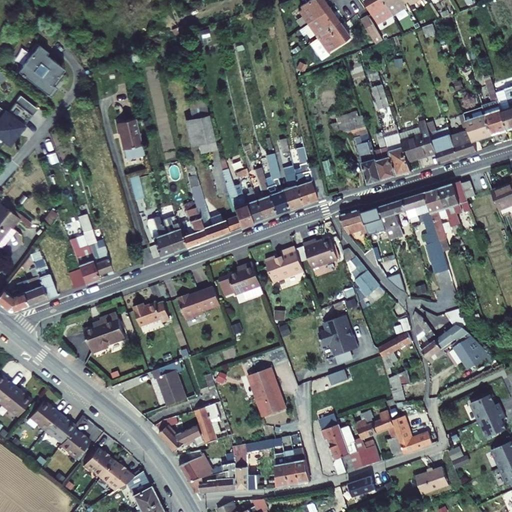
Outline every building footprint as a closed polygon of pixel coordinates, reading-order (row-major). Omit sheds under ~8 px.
[(309,25),(330,9),(323,0),(312,0),(300,8),(302,11),(300,13),(309,25)] [(391,15),(393,14),(385,0),(369,0),(366,3),(381,26),(393,18),(391,15)] [(405,0),(385,0),(393,14),(395,13),(397,16),(409,9),(406,5),(408,5),(405,0)] [(341,24),(330,9),(309,25),(318,38),(321,36),(322,38),(341,24)] [(386,44),(371,18),(363,23),(378,47),(386,44)] [(433,23),(422,26),(427,40),(437,36),(433,23)] [(351,38),(341,24),(322,38),(324,40),(321,42),(322,43),(314,49),(323,62),(331,56),(329,54),(351,38)] [(312,45),(314,49),(322,43),(321,42),(324,40),(322,38),(312,45)] [(32,52),(19,68),(52,95),(59,88),(60,86),(63,81),(60,80),(64,75),(61,72),(65,67),(47,53),(49,50),(39,43),(32,52)] [(371,47),(361,50),(364,57),(373,54),(371,47)] [(502,111),(490,75),(484,77),(492,102),(482,105),(483,107),(492,135),(508,130),(502,111)] [(372,87),(385,127),(396,124),(383,84),(372,87)] [(508,130),(511,128),(511,86),(505,89),(511,108),(502,111),(508,130)] [(20,94),(9,110),(27,123),(38,107),(20,94)] [(191,118),(208,114),(205,98),(188,101),(191,118)] [(0,145),(4,139),(11,144),(27,123),(9,110),(5,108),(3,110),(0,107),(0,145)] [(473,142),(492,135),(483,107),(464,114),(473,142)] [(198,144),(215,140),(208,114),(191,118),(184,120),(190,146),(198,144)] [(465,132),(452,136),(459,157),(477,151),(473,142),(464,114),(460,115),(465,132)] [(366,126),(363,115),(331,125),(334,135),(353,130),(366,126)] [(144,154),(136,118),(116,122),(119,133),(121,132),(122,137),(121,137),(126,159),(144,154)] [(399,134),(408,162),(437,152),(427,123),(426,121),(418,123),(420,127),(399,134)] [(440,163),(459,157),(452,136),(449,128),(436,132),(432,121),(427,123),(437,152),(440,163)] [(354,134),(355,137),(369,133),(366,126),(353,130),(354,134)] [(335,140),(354,134),(353,130),(334,135),(335,140)] [(381,149),(374,151),(382,180),(397,176),(385,138),(383,132),(377,133),(381,149)] [(355,137),(369,184),(382,180),(374,151),(369,133),(355,137)] [(397,176),(411,171),(408,162),(399,134),(385,138),(397,176)] [(286,138),(279,139),(283,152),(289,150),(286,138)] [(215,140),(198,144),(200,152),(211,150),(214,167),(212,167),(219,196),(229,193),(227,189),(222,169),(220,160),(217,148),(215,140)] [(303,204),(317,199),(311,180),(312,180),(309,165),(304,146),(296,148),(301,169),(294,171),(297,184),(296,184),(303,204)] [(276,214),(289,209),(282,189),(278,177),(280,177),(274,153),(266,155),(272,178),(273,178),(273,179),(275,183),(266,186),(269,194),(276,214)] [(207,239),(241,227),(237,215),(222,220),(220,214),(210,218),(199,185),(193,163),(191,158),(184,160),(195,200),(196,206),(204,227),(207,239)] [(322,161),(326,176),(333,174),(329,159),(322,161)] [(312,180),(321,178),(318,163),(309,165),(312,180)] [(350,192),(359,189),(351,164),(343,166),(350,192)] [(289,209),(303,204),(296,184),(297,184),(294,171),(293,165),(284,168),(288,183),(290,187),(282,189),(289,209)] [(255,199),(263,219),(276,214),(269,194),(266,186),(264,182),(266,181),(261,167),(253,169),(262,196),(255,199)] [(237,215),(241,227),(253,222),(243,195),(237,197),(227,168),(222,169),(227,189),(229,193),(234,206),(237,215)] [(248,174),(246,168),(236,172),(238,178),(248,174)] [(129,177),(135,200),(144,197),(138,175),(129,177)] [(467,198),(461,181),(439,188),(446,209),(449,216),(455,234),(463,231),(458,214),(463,212),(460,204),(462,203),(465,212),(471,209),(467,198)] [(470,181),(462,183),(467,198),(475,195),(470,181)] [(511,204),(511,182),(492,191),(499,209),(511,204)] [(243,195),(253,222),(263,219),(255,199),(251,186),(247,188),(249,193),(243,195)] [(446,209),(439,188),(425,192),(432,213),(444,252),(449,250),(446,239),(447,239),(441,219),(449,216),(446,209)] [(425,192),(403,199),(407,210),(409,217),(422,213),(429,233),(425,234),(428,244),(427,244),(439,285),(453,280),(444,252),(432,213),(425,192)] [(407,210),(403,199),(380,206),(389,237),(390,239),(403,235),(397,213),(407,210)] [(195,200),(183,204),(185,210),(196,206),(195,200)] [(12,228),(19,219),(1,203),(0,204),(0,238),(10,227),(12,228)] [(182,235),(186,246),(207,239),(204,227),(196,206),(185,210),(193,231),(182,235)] [(368,231),(369,235),(387,230),(380,206),(362,212),(368,231)] [(362,212),(361,208),(340,214),(345,229),(348,234),(362,229),(363,233),(368,231),(362,212)] [(52,209),(43,220),(50,225),(58,214),(52,209)] [(88,245),(98,274),(107,270),(112,269),(109,258),(105,245),(97,248),(95,243),(95,242),(96,242),(87,214),(78,216),(84,234),(88,245)] [(159,256),(173,251),(166,232),(163,222),(162,223),(161,220),(159,215),(148,220),(148,224),(159,256)] [(175,215),(161,220),(162,223),(163,222),(166,232),(173,251),(186,246),(182,235),(179,227),(175,215)] [(0,247),(2,247),(15,231),(12,228),(10,227),(0,238),(0,247)] [(80,247),(88,245),(84,234),(76,237),(80,247)] [(86,283),(100,278),(98,274),(88,245),(80,247),(76,237),(70,239),(80,269),(86,283)] [(305,245),(314,269),(339,260),(331,239),(318,243),(317,240),(305,245)] [(97,248),(105,245),(104,240),(95,243),(97,248)] [(304,272),(295,247),(282,253),(283,258),(277,260),(276,258),(266,261),(274,283),(304,272)] [(366,296),(380,286),(350,248),(345,253),(353,282),(356,280),(361,287),(361,290),(366,296)] [(365,255),(376,267),(379,265),(374,248),(365,255)] [(39,250),(31,253),(33,261),(34,262),(42,259),(39,250)] [(33,261),(31,253),(21,265),(23,270),(33,261)] [(47,297),(57,294),(46,265),(44,258),(42,259),(34,262),(35,267),(38,275),(39,276),(47,297)] [(265,295),(253,264),(244,267),(245,270),(229,277),(229,278),(219,281),(225,298),(235,294),(236,297),(244,294),(245,299),(247,300),(249,301),(265,295)] [(28,304),(47,297),(39,276),(38,275),(35,267),(30,269),(33,277),(27,279),(30,288),(23,291),(28,304)] [(68,273),(74,288),(86,283),(80,269),(68,273)] [(406,292),(400,273),(387,277),(400,290),(405,292),(406,292)] [(12,295),(4,288),(0,292),(0,303),(6,309),(13,310),(28,304),(23,291),(30,288),(27,279),(17,283),(21,292),(12,295)] [(221,307),(214,288),(195,295),(196,296),(190,299),(189,296),(178,300),(187,323),(205,316),(204,313),(221,307)] [(144,308),(134,312),(141,330),(162,322),(163,325),(171,322),(164,305),(157,308),(156,305),(145,310),(144,308)] [(455,326),(439,338),(436,340),(442,348),(444,350),(452,344),(469,332),(465,328),(464,327),(467,324),(462,308),(446,313),(455,326)] [(422,350),(428,359),(442,348),(436,340),(439,338),(424,319),(416,311),(413,317),(417,335),(424,330),(427,334),(425,335),(431,343),(427,346),(422,350)] [(335,356),(359,348),(354,335),(352,335),(349,327),(350,327),(346,315),(324,323),(326,330),(319,333),(323,346),(331,343),(335,356)] [(127,341),(117,316),(102,322),(102,324),(104,328),(96,331),(96,329),(84,333),(94,357),(104,353),(107,347),(110,348),(127,341)] [(407,332),(412,330),(410,319),(402,322),(407,332)] [(417,335),(418,340),(422,338),(425,335),(427,334),(424,330),(417,335)] [(379,348),(386,369),(394,365),(392,362),(398,359),(394,351),(413,341),(408,332),(379,348)] [(452,344),(469,369),(487,357),(492,362),(495,359),(469,332),(452,344)] [(422,338),(427,346),(431,343),(425,335),(422,338)] [(511,355),(511,335),(492,342),(497,355),(511,355)] [(428,359),(431,363),(446,353),(444,350),(442,348),(428,359)] [(351,350),(335,356),(338,364),(354,359),(351,350)] [(168,405),(187,398),(186,395),(178,373),(183,371),(179,361),(153,370),(156,378),(158,377),(168,405)] [(279,387),(272,367),(248,375),(263,416),(286,408),(281,393),(280,393),(278,388),(279,387)] [(345,369),(329,375),(332,386),(349,379),(345,369)] [(401,385),(411,383),(408,369),(389,378),(394,401),(405,400),(401,385)] [(211,373),(206,375),(210,387),(215,385),(211,373)] [(16,389),(0,375),(0,407),(0,408),(16,389)] [(32,402),(16,389),(0,408),(7,413),(9,411),(18,419),(32,402)] [(471,403),(479,421),(503,410),(500,403),(496,404),(491,394),(471,403)] [(45,435),(61,416),(45,403),(31,420),(40,427),(38,429),(45,435)] [(222,420),(216,403),(196,410),(198,416),(207,443),(233,434),(228,422),(224,423),(227,430),(221,432),(217,421),(222,420)] [(362,439),(377,433),(373,422),(371,418),(374,417),(371,410),(361,414),(363,420),(356,423),(362,438),(362,439)] [(388,440),(394,455),(404,452),(392,421),(388,410),(380,413),(382,419),(373,422),(377,433),(389,428),(393,438),(388,440)] [(479,421),(487,438),(507,429),(502,419),(506,417),(503,410),(479,421)] [(338,474),(347,471),(342,457),(350,454),(341,429),(335,415),(319,421),(322,430),(321,430),(324,440),(329,438),(336,459),(334,463),(338,474)] [(61,416),(45,435),(52,440),(54,438),(62,445),(76,428),(61,416)] [(155,425),(161,431),(168,425),(179,422),(177,416),(164,420),(155,425)] [(404,453),(433,443),(429,433),(411,440),(406,425),(407,424),(404,416),(392,421),(404,452),(404,453)] [(202,434),(198,425),(177,435),(168,425),(159,433),(176,451),(185,443),(193,439),(197,446),(205,442),(201,435),(202,434)] [(349,426),(341,429),(350,454),(358,450),(363,466),(381,461),(376,445),(367,448),(364,443),(362,439),(362,438),(355,441),(349,426)] [(84,434),(76,428),(62,445),(58,449),(65,454),(75,461),(90,447),(84,442),(90,439),(84,434)] [(301,441),(300,434),(291,436),(292,441),(292,444),(301,441)] [(277,487),(290,485),(286,463),(280,464),(280,459),(282,458),(280,446),(283,445),(281,438),(273,440),(274,448),(277,487)] [(364,443),(367,448),(376,445),(374,439),(364,443)] [(237,490),(258,488),(258,474),(249,475),(248,452),(274,448),(273,440),(233,447),(234,453),(236,462),(237,467),(237,490)] [(511,440),(492,450),(500,467),(511,462),(511,440)] [(453,461),(464,455),(460,446),(448,451),(453,461)] [(303,447),(293,450),(300,483),(311,481),(303,447)] [(86,473),(93,478),(106,461),(101,457),(103,455),(98,451),(96,453),(91,449),(76,468),(84,475),(86,473)] [(204,456),(201,450),(187,453),(190,462),(204,456)] [(300,483),(293,450),(284,452),(286,463),(290,485),(300,483)] [(358,450),(350,454),(355,469),(363,466),(358,450)] [(227,460),(228,464),(236,462),(234,453),(227,454),(227,460)] [(342,457),(347,471),(355,469),(350,454),(342,457)] [(471,462),(468,455),(453,461),(456,469),(471,462)] [(190,462),(180,466),(189,482),(199,478),(202,477),(224,472),(223,466),(212,470),(204,456),(190,462)] [(104,492),(126,477),(118,471),(120,468),(114,464),(112,466),(106,461),(93,478),(101,485),(99,488),(104,492)] [(201,493),(237,490),(237,467),(236,462),(228,464),(223,465),(223,466),(224,472),(225,479),(208,480),(209,483),(203,484),(200,484),(201,493)] [(511,462),(500,467),(508,485),(511,483),(511,462)] [(416,476),(422,494),(449,485),(443,467),(434,470),(428,472),(416,476)] [(133,477),(126,481),(141,509),(158,500),(143,470),(133,477)] [(196,493),(201,493),(200,484),(203,484),(202,477),(199,478),(189,482),(196,493)] [(218,509),(219,511),(266,511),(269,509),(264,499),(252,500),(256,506),(244,511),(239,511),(234,501),(218,509)] [(164,511),(158,500),(141,509),(135,511),(164,511)]
